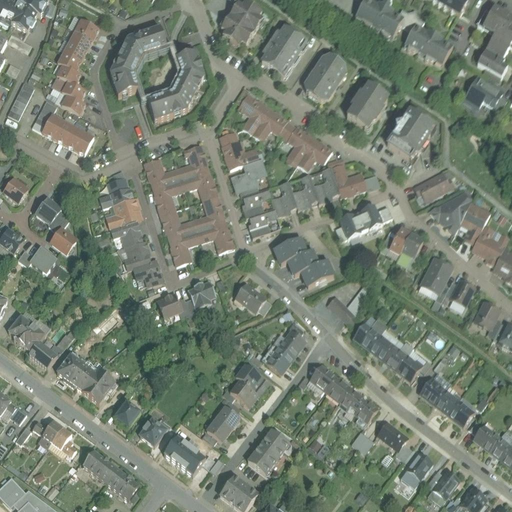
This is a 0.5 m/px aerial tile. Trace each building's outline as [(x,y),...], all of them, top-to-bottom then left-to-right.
[(40,0),(26,0),(23,5),(17,2),(14,8),(1,2),(0,4),(0,19),(2,21),(0,23),(0,26),(9,32),(11,28),(27,37),(28,37),(37,19),(41,21),(49,5),(40,0)] [(468,3),(461,0),(423,0),(459,20),(468,3)] [(393,15),(389,13),(391,9),(390,9),(392,6),(391,2),(388,3),(386,6),(385,6),(383,9),(379,7),(378,8),(366,2),(356,21),(363,24),(365,29),(370,33),(372,30),(380,34),(383,39),(388,42),(389,40),(393,42),(400,29),(404,23),(399,20),(392,17),(393,15)] [(245,4),(242,8),(238,6),(221,31),(225,34),(223,38),(239,49),(242,45),(246,48),(263,22),(259,19),(262,15),(245,4)] [(511,26),(511,21),(494,11),(482,32),(494,38),(511,48),(511,45),(511,26)] [(416,15),(408,17),(402,14),(399,20),(404,23),(400,29),(412,36),(415,30),(420,33),(424,26),(418,23),(416,15)] [(99,33),(82,24),(75,35),(93,45),(99,33)] [(27,37),(11,28),(9,32),(7,36),(23,44),(27,37)] [(420,33),(415,30),(412,36),(405,48),(409,51),(407,54),(412,56),(418,56),(426,61),(425,63),(430,65),(436,66),(442,69),(453,51),(442,45),(442,43),(428,34),(427,36),(420,33)] [(285,31),(280,37),(278,36),(264,57),(266,59),(262,66),(283,80),(307,45),(285,31)] [(157,32),(128,42),(110,77),(118,101),(138,94),(134,82),(129,79),(130,77),(133,78),(143,57),(145,58),(167,51),(163,41),(161,42),(157,32)] [(93,45),(75,35),(70,46),(87,55),(93,45)] [(503,62),(511,48),(494,38),(486,53),(503,62)] [(87,55),(70,46),(64,56),(82,66),(87,55)] [(503,62),(486,53),(477,68),(485,73),(501,82),(507,71),(502,68),(505,63),(503,62)] [(82,66),(64,56),(58,67),(63,70),(63,69),(76,76),(82,66)] [(196,56),(177,63),(181,75),(184,77),(183,79),(182,79),(172,97),(174,98),(172,100),(169,99),(148,106),(151,116),(154,115),(157,125),(187,115),(204,80),(196,56)] [(329,60),(322,62),(305,88),(306,95),(321,105),(328,104),(346,77),(344,70),(329,60)] [(9,67),(5,76),(15,80),(19,72),(9,67)] [(76,76),(63,69),(63,70),(57,80),(58,81),(68,86),(75,89),(81,78),(76,76)] [(501,82),(485,73),(483,78),(498,87),(501,82)] [(75,89),(68,86),(58,81),(53,91),(57,93),(67,99),(68,99),(80,106),(80,105),(86,95),(75,89)] [(502,97),(477,82),(469,95),(466,93),(461,102),(464,104),(464,105),(478,113),(482,106),(493,112),(500,101),(502,97)] [(35,92),(24,86),(21,92),(32,97),(35,92)] [(387,101),(368,89),(347,120),(366,133),(369,132),(373,125),(376,125),(384,112),(383,111),(387,104),(387,101)] [(32,97),(21,92),(19,97),(29,102),(32,97)] [(29,102),(19,97),(16,102),(27,108),(29,102)] [(264,109),(259,106),(260,105),(259,105),(259,106),(247,98),(238,112),(251,120),(243,132),(253,139),(270,113),(265,110),(265,109),(264,109)] [(80,106),(68,99),(67,99),(62,110),(80,119),(85,108),(80,105),(80,106)] [(507,105),(500,101),(493,112),(500,116),(507,105)] [(27,108),(16,102),(13,108),(24,113),(27,108)] [(47,105),(44,110),(54,116),(57,110),(47,105)] [(24,113),(13,108),(11,113),(21,118),(24,113)] [(54,116),(44,110),(41,115),(51,121),(52,119),(54,116)] [(21,118),(11,113),(8,118),(19,124),(21,118)] [(275,116),(270,113),(253,139),(263,145),(272,131),(280,136),(287,125),(288,125),(281,120),(280,119),(280,120),(275,117),(275,116)] [(51,121),(41,115),(38,120),(48,126),(51,121)] [(410,115),(400,129),(396,129),(396,133),(397,134),(387,148),(410,164),(415,156),(417,158),(430,138),(428,137),(433,130),(410,115)] [(52,119),(51,121),(48,126),(45,131),(42,136),(53,142),(63,125),(52,119)] [(48,126),(38,120),(35,126),(45,131),(48,126)] [(458,124),(455,128),(461,133),(464,128),(458,124)] [(73,130),(63,125),(53,142),(64,148),(73,130)] [(287,125),(280,136),(278,138),(283,142),(292,128),(287,125)] [(45,131),(35,126),(32,131),(42,136),(45,131)] [(292,128),(283,142),(288,145),(289,143),(289,142),(296,131),(292,128)] [(84,136),(73,130),(64,148),(74,154),(84,136)] [(304,135),(297,131),(296,131),(289,142),(289,143),(290,143),(288,145),(295,150),(287,162),(297,168),(315,143),(310,139),(309,139),(304,136),(304,135)] [(236,135),(220,141),(223,150),(236,146),(239,145),(236,135)] [(94,142),(84,136),(74,154),(85,159),(94,142)] [(315,143),(297,168),(307,175),(317,161),(325,166),(332,155),(325,150),(326,150),(325,149),(325,150),(320,146),(315,143)] [(256,152),(240,158),(236,146),(223,150),(226,161),(226,162),(227,161),(228,167),(228,168),(230,173),(244,169),(260,164),(256,152)] [(193,168),(178,173),(181,184),(209,175),(207,167),(208,167),(204,153),(194,156),(193,152),(184,154),(186,160),(191,159),(193,168)] [(343,162),(328,167),(330,172),(331,172),(343,168),(345,167),(343,162)] [(178,173),(162,178),(159,169),(161,168),(160,163),(154,164),(156,170),(146,173),(150,185),(151,185),(153,192),(181,184),(178,173)] [(260,164),(244,169),(247,178),(233,183),(237,196),(241,195),(257,189),(255,182),(267,178),(262,163),(260,164)] [(154,164),(144,168),(146,173),(156,170),(154,164)] [(362,177),(347,181),(343,168),(331,172),(341,201),(367,193),(362,177)] [(326,186),(314,190),(319,205),(319,208),(328,205),(327,202),(332,201),(327,186),(335,184),(331,172),(330,172),(322,175),(326,186)] [(209,175),(181,184),(185,195),(201,190),(204,199),(201,200),(203,205),(209,203),(207,198),(217,195),(213,182),(212,182),(209,175)] [(443,177),(426,186),(430,193),(422,197),(426,205),(454,190),(453,189),(451,184),(450,183),(447,184),(443,177)] [(376,178),(364,181),(367,193),(379,190),(376,178)] [(305,193),(293,196),(298,212),(299,215),(307,212),(306,209),(311,208),(306,193),(314,190),(310,179),(302,182),(305,193)] [(456,181),(451,184),(453,189),(459,187),(456,181)] [(125,182),(107,188),(111,199),(100,202),(103,213),(114,209),(133,203),(130,193),(129,193),(125,182)] [(28,194),(14,184),(4,196),(19,207),(28,194)] [(181,184),(153,192),(155,200),(154,200),(159,214),(169,211),(170,215),(176,214),(174,208),(172,209),(169,200),(185,195),(181,184)] [(335,184),(327,186),(332,201),(339,198),(335,184)] [(284,199),(272,203),(275,213),(278,222),(286,219),(285,216),(290,214),(286,200),(293,197),(293,196),(289,186),(280,188),(284,199)] [(426,186),(415,192),(418,199),(422,197),(430,193),(426,186)] [(257,189),(241,195),(243,201),(259,196),(257,189)] [(314,190),(306,193),(311,208),(319,205),(314,190)] [(260,204),(245,209),(247,213),(244,214),(247,222),(249,222),(249,221),(264,216),(265,216),(261,205),(271,202),(268,193),(258,196),(260,204)] [(258,196),(243,201),(245,209),(260,204),(258,196)] [(298,212),(293,197),(286,200),(290,214),(298,212)] [(465,197),(430,216),(438,223),(443,221),(449,224),(445,230),(455,238),(462,224),(471,208),(473,203),(465,197)] [(133,203),(114,209),(118,220),(107,223),(110,233),(111,233),(136,225),(134,220),(139,218),(137,214),(140,213),(136,202),(133,203)] [(61,214),(47,203),(36,218),(50,228),(51,229),(60,216),(61,214)] [(220,205),(210,208),(209,203),(203,205),(205,210),(206,210),(209,219),(194,224),(197,235),(225,226),(223,219),(224,218),(220,205)] [(490,218),(471,208),(462,224),(472,229),(466,241),(476,246),(485,229),(490,218)] [(374,210),(361,216),(362,217),(359,218),(357,217),(356,220),(354,221),(353,219),(340,225),(343,230),(336,233),(341,245),(348,242),(348,243),(361,238),(360,236),(369,232),(369,234),(382,228),(381,226),(377,215),(374,210)] [(388,211),(377,215),(381,226),(392,222),(388,211)] [(266,224),(252,228),(253,233),(250,234),(253,243),(271,237),(267,225),(278,222),(275,213),(265,216),(264,216),(266,224)] [(178,229),(175,220),(177,219),(176,214),(170,215),(172,220),(162,223),(166,237),(167,237),(169,244),(197,235),(194,224),(178,229)] [(60,216),(51,229),(50,228),(49,230),(54,234),(55,232),(64,221),(65,220),(60,216)] [(264,216),(249,221),(249,222),(252,228),(266,224),(264,216)] [(64,221),(55,232),(60,236),(62,234),(69,225),(64,221)] [(136,225),(111,233),(114,242),(121,239),(125,252),(127,252),(126,252),(143,246),(139,234),(140,234),(137,225),(136,225)] [(225,226),(197,235),(201,246),(216,241),(219,250),(217,251),(219,257),(235,252),(229,233),(228,234),(225,226)] [(498,246),(489,241),(493,233),(485,229),(476,246),(472,254),(488,262),(486,266),(489,268),(495,258),(500,260),(503,254),(510,242),(502,238),(498,246)] [(395,242),(390,253),(400,258),(411,238),(401,233),(395,242)] [(62,234),(60,236),(52,247),(67,258),(76,245),(62,234)] [(23,246),(9,235),(3,243),(0,246),(0,248),(14,258),(23,246)] [(197,235),(169,244),(172,251),(171,252),(175,265),(185,262),(186,267),(192,265),(190,260),(188,260),(185,251),(201,246),(197,235)] [(411,238),(400,258),(396,266),(397,266),(406,271),(412,261),(414,262),(416,258),(423,245),(411,238)] [(395,242),(388,239),(382,249),(390,253),(395,242)] [(300,242),(274,253),(281,268),(288,265),(306,257),(300,242)] [(143,246),(126,252),(127,252),(130,264),(125,266),(128,274),(133,273),(133,272),(151,267),(150,267),(148,259),(149,259),(145,245),(143,246)] [(56,265),(40,253),(35,261),(31,266),(47,278),(56,265)] [(31,266),(35,261),(25,254),(18,264),(28,271),(31,266)] [(306,257),(288,265),(295,279),(302,276),(318,269),(318,268),(312,254),(306,257)] [(511,258),(503,254),(500,260),(499,263),(504,266),(499,276),(507,280),(505,284),(511,287),(511,258)] [(414,262),(412,261),(406,271),(414,275),(421,261),(416,258),(414,262)] [(185,262),(175,265),(176,270),(186,267),(185,262)] [(452,272),(435,262),(421,289),(438,298),(439,298),(444,288),(452,272)] [(499,263),(493,273),(499,276),(504,266),(499,263)] [(318,269),(302,276),(308,291),(334,280),(327,264),(318,268),(318,269)] [(156,265),(150,267),(151,267),(133,272),(133,273),(137,284),(145,282),(148,291),(163,286),(156,265)] [(222,283),(217,285),(221,296),(227,294),(222,283)] [(458,289),(451,303),(465,310),(475,292),(461,284),(458,289)] [(203,287),(194,291),(194,292),(188,294),(191,303),(196,315),(197,315),(197,314),(203,312),(205,317),(208,318),(213,316),(214,313),(212,308),(210,303),(216,301),(210,285),(203,288),(203,287)] [(449,291),(445,300),(451,303),(458,289),(452,286),(449,291)] [(246,288),(236,301),(256,317),(259,314),(267,303),(246,288)] [(365,288),(347,311),(350,314),(355,318),(356,319),(374,295),(365,288)] [(449,291),(444,288),(439,298),(438,298),(435,304),(441,307),(445,300),(449,291)] [(176,299),(166,303),(166,301),(157,305),(164,323),(179,317),(183,315),(178,304),(176,299)] [(347,311),(335,300),(328,308),(342,322),(350,314),(347,311)] [(185,305),(184,301),(178,304),(183,315),(179,317),(181,322),(186,320),(191,318),(185,305)] [(185,305),(191,318),(186,320),(188,326),(195,323),(198,316),(197,315),(196,315),(191,303),(185,305)] [(267,303),(259,314),(264,318),(272,307),(267,303)] [(148,304),(138,308),(141,314),(150,310),(148,304)] [(500,314),(485,306),(476,323),(482,326),(483,330),(490,333),(490,334),(496,323),(500,314)] [(350,314),(342,322),(347,326),(355,318),(350,314)] [(356,319),(355,318),(347,326),(353,332),(361,324),(356,319)] [(33,330),(21,321),(9,336),(15,341),(14,343),(19,347),(33,330)] [(496,323),(490,334),(490,333),(487,338),(494,342),(501,327),(502,326),(496,323)] [(376,324),(370,332),(364,327),(361,332),(359,330),(357,333),(359,334),(354,342),(369,354),(380,339),(381,340),(385,333),(387,332),(376,324)] [(304,335),(294,327),(289,333),(291,335),(292,335),(300,341),(304,335)] [(501,327),(497,336),(494,342),(493,344),(498,347),(507,330),(501,327)] [(511,330),(508,328),(507,330),(498,347),(502,349),(502,351),(509,354),(510,352),(511,353),(511,330)] [(45,339),(33,330),(19,347),(24,352),(24,351),(31,357),(39,347),(45,339)] [(76,339),(70,334),(67,338),(72,343),(76,339)] [(300,341),(292,335),(291,335),(286,343),(281,339),(275,347),(293,362),(306,345),(300,341)] [(57,350),(63,355),(72,343),(67,338),(57,350)] [(381,340),(380,339),(369,354),(384,365),(395,350),(381,340)] [(399,354),(395,350),(384,365),(396,374),(407,360),(414,352),(406,346),(399,354)] [(49,355),(39,347),(31,357),(30,359),(47,374),(63,355),(57,350),(55,348),(49,355)] [(275,347),(274,347),(268,355),(274,359),(267,368),(281,378),(293,362),(275,347)] [(452,348),(447,354),(453,359),(459,353),(452,348)] [(72,356),(63,369),(60,367),(57,371),(60,373),(57,377),(64,382),(63,384),(69,388),(83,369),(77,364),(79,361),(72,356)] [(262,365),(254,359),(249,364),(258,371),(262,365)] [(407,360),(396,374),(411,385),(423,369),(417,364),(415,366),(407,360)] [(249,364),(245,369),(246,369),(254,376),(258,371),(249,364)] [(90,374),(83,369),(69,388),(74,392),(75,391),(82,396),(83,396),(98,376),(92,371),(90,374)] [(254,376),(246,369),(236,382),(240,385),(258,398),(259,399),(268,387),(254,376)] [(337,382),(321,370),(310,383),(310,384),(326,396),(337,382)] [(118,390),(98,375),(98,376),(83,396),(82,396),(99,409),(106,400),(109,402),(118,390)] [(306,380),(299,388),(304,392),(310,384),(310,383),(306,380)] [(351,393),(337,382),(326,396),(340,407),(341,407),(351,393)] [(441,388),(433,382),(420,398),(436,409),(446,395),(439,390),(441,388)] [(258,398),(240,385),(231,395),(230,397),(235,401),(248,411),(258,398)] [(456,396),(450,391),(446,395),(436,409),(448,419),(459,405),(461,403),(455,398),(456,396)] [(231,395),(228,393),(222,399),(230,405),(232,406),(235,401),(230,397),(231,395)] [(351,393),(341,407),(340,407),(339,409),(347,415),(348,413),(355,418),(366,404),(351,393)] [(128,395),(121,404),(125,408),(129,403),(133,398),(128,395)] [(11,406),(2,399),(0,401),(0,419),(0,420),(4,415),(7,417),(8,415),(12,418),(17,411),(17,410),(11,406)] [(483,402),(476,411),(481,415),(488,405),(483,402)] [(135,408),(129,403),(125,408),(115,421),(122,426),(121,427),(127,432),(128,431),(129,432),(140,416),(133,411),(135,408)] [(378,414),(366,404),(355,418),(367,428),(378,414)] [(232,406),(230,405),(226,411),(236,419),(241,413),(232,406)] [(474,417),(459,405),(448,419),(463,430),(474,417)] [(27,417),(17,411),(12,418),(10,421),(19,428),(27,417)] [(236,419),(226,411),(216,423),(231,434),(240,422),(236,419)] [(157,428),(152,424),(148,429),(146,427),(139,437),(141,439),(140,440),(154,451),(171,429),(161,422),(157,428)] [(231,434),(216,423),(207,436),(217,444),(221,447),(231,434)] [(53,426),(48,433),(38,425),(33,433),(43,440),(52,447),(63,433),(53,426)] [(408,442),(389,426),(378,441),(398,456),(408,442)] [(500,442),(484,429),(473,443),(490,456),(500,442)] [(26,431),(16,445),(21,449),(31,435),(26,431)] [(72,439),(63,433),(52,447),(61,454),(62,453),(67,457),(66,459),(70,463),(77,454),(71,450),(73,447),(69,444),(72,439)] [(272,434),(248,466),(265,479),(290,448),(272,434)] [(368,441),(361,435),(352,447),(359,453),(361,450),(368,441)] [(217,444),(207,436),(202,442),(213,450),(217,444)] [(314,441),(308,449),(316,454),(321,446),(314,441)] [(368,441),(361,450),(368,455),(374,446),(368,441)] [(205,463),(177,442),(164,459),(176,468),(176,469),(180,472),(181,471),(193,481),(202,469),(206,463),(205,463)] [(500,442),(490,456),(501,464),(511,451),(500,442)] [(316,456),(322,460),(328,451),(322,446),(316,456)] [(511,451),(501,464),(511,472),(511,451)] [(413,453),(404,465),(410,470),(419,458),(413,453)] [(117,473),(108,466),(108,465),(104,462),(103,462),(94,455),(83,470),(106,487),(117,473)] [(433,468),(420,458),(419,458),(410,470),(407,474),(407,475),(403,480),(410,485),(414,480),(420,485),(433,468)] [(216,466),(208,460),(205,463),(206,463),(202,469),(210,474),(216,466)] [(224,468),(218,464),(216,466),(210,474),(215,479),(224,468)] [(9,465),(6,468),(21,481),(24,478),(9,465)] [(131,483),(127,479),(126,480),(117,473),(106,487),(129,505),(140,491),(131,484),(131,483)] [(447,476),(433,494),(445,504),(459,485),(447,476)] [(435,478),(426,489),(431,493),(440,482),(435,478)] [(234,480),(220,499),(236,511),(248,511),(258,499),(234,480)] [(53,511),(29,494),(26,497),(11,482),(0,492),(0,501),(2,505),(5,502),(13,510),(14,509),(16,511),(53,511)] [(51,502),(57,493),(52,489),(45,498),(51,502)] [(480,511),(487,504),(472,493),(462,507),(459,510),(460,510),(462,511),(480,511)] [(456,502),(449,511),(458,511),(460,510),(459,510),(462,507),(456,502)]
